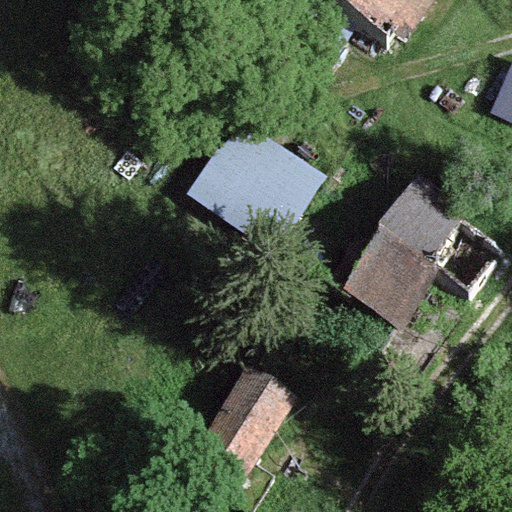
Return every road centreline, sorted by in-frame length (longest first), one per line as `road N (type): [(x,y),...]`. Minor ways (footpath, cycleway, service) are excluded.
road 1 (track): [(511,297),(385,463),(360,511)]
road 2 (track): [(331,98),(511,50)]
road 3 (track): [(48,511),(27,425),(0,368)]
